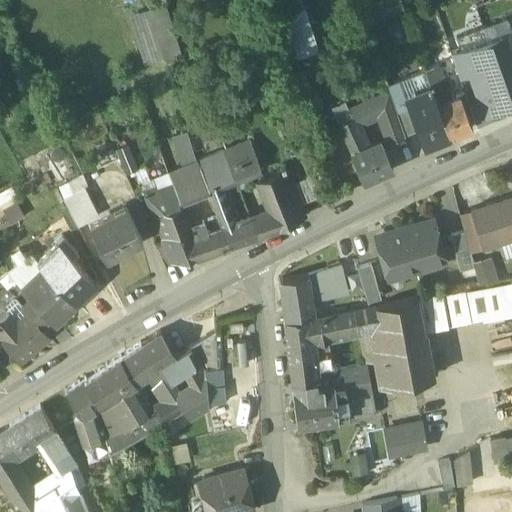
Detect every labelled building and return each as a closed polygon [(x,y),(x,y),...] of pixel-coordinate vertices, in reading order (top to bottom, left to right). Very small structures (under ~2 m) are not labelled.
[(169,26),(162,2),(148,7),(156,30),(169,26)] [(302,6),(264,18),(277,57),(314,45),(302,6)] [(169,26),(156,30),(160,43),(173,39),(169,26)] [(511,100),(511,31),(488,40),(510,101),(511,100)] [(173,39),(160,43),(164,54),(177,49),(173,39)] [(488,40),(473,45),(478,57),(467,61),(471,72),(485,110),(510,101),(488,40)] [(461,76),(471,72),(467,61),(478,57),(473,45),(452,53),(461,76)] [(442,49),(421,57),(424,67),(438,62),(446,59),(442,49)] [(446,59),(438,62),(450,95),(459,92),(459,93),(465,91),(453,57),(446,59)] [(450,95),(438,62),(424,67),(430,85),(436,100),(450,95)] [(384,77),(372,82),(377,95),(388,90),(384,77)] [(430,85),(403,95),(407,105),(416,128),(421,142),(447,131),(436,100),(430,85)] [(377,95),(335,112),(338,121),(353,115),(375,105),(391,98),(388,90),(377,95)] [(450,95),(436,100),(447,131),(448,132),(471,124),(459,93),(459,92),(450,95)] [(396,110),(391,98),(375,105),(389,139),(404,133),(396,110)] [(416,128),(407,105),(396,110),(404,133),(416,128)] [(367,148),(353,115),(338,121),(352,153),(367,148)] [(248,137),(224,146),(234,173),(258,164),(248,137)] [(367,148),(352,153),(363,179),(391,166),(381,142),(367,148)] [(224,146),(196,157),(206,184),(221,178),(234,173),(224,146)] [(196,157),(167,169),(177,195),(206,184),(196,157)] [(271,206),(249,213),(256,230),(278,222),(304,212),(284,164),(258,175),(271,206)] [(166,168),(152,174),(155,182),(142,188),(161,231),(186,223),(178,200),(177,195),(166,168)] [(237,217),(221,178),(206,184),(221,222),(228,239),(256,230),(249,213),(237,217)] [(0,215),(23,208),(14,179),(0,183),(0,215)] [(97,210),(82,180),(61,192),(76,221),(97,210)] [(50,184),(36,190),(46,212),(59,206),(50,184)] [(511,192),(488,200),(500,238),(511,234),(511,192)] [(488,200),(469,206),(481,244),(500,238),(488,200)] [(125,204),(89,221),(104,253),(140,235),(125,204)] [(217,212),(203,217),(206,227),(221,222),(217,212)] [(203,217),(186,223),(161,231),(171,256),(193,249),(194,250),(228,239),(221,222),(206,227),(203,217)] [(434,217),(418,222),(411,220),(403,222),(416,268),(428,265),(430,260),(445,256),(434,217)] [(395,225),(390,230),(374,234),(385,273),(399,269),(404,271),(416,268),(403,222),(395,225)] [(463,227),(449,231),(459,266),(472,262),(463,227)] [(57,238),(72,255),(78,249),(63,233),(57,238)] [(73,296),(94,279),(72,255),(57,238),(56,237),(35,255),(40,261),(68,291),(73,296)] [(369,258),(356,262),(366,297),(379,293),(369,258)] [(340,260),(307,270),(310,293),(315,292),(347,286),(340,260)] [(68,291),(40,261),(19,280),(23,284),(38,301),(39,301),(48,311),(52,316),(73,296),(68,291)] [(305,270),(279,275),(277,275),(283,315),(307,311),(307,310),(313,309),(310,293),(307,270),(305,270)] [(511,281),(464,289),(468,317),(484,315),(487,316),(511,310),(511,281)] [(38,301),(23,284),(13,292),(26,308),(37,320),(48,311),(39,301),(38,301)] [(463,284),(417,292),(423,324),(444,321),(444,322),(468,317),(464,289),(463,284)] [(417,292),(375,300),(379,325),(389,381),(432,373),(423,324),(417,292)] [(14,293),(2,302),(8,309),(15,317),(26,308),(14,293)] [(375,300),(353,304),(358,329),(367,328),(379,325),(375,300)] [(353,304),(307,313),(310,338),(326,335),(358,329),(353,304)] [(15,317),(8,309),(0,314),(0,330),(19,352),(46,331),(37,320),(26,308),(15,317)] [(283,315),(290,376),(314,374),(314,369),(310,338),(307,313),(307,311),(283,315)] [(379,325),(367,328),(376,383),(389,381),(379,325)] [(159,327),(140,339),(156,365),(169,356),(175,353),(175,352),(159,327)] [(214,327),(195,339),(203,354),(204,365),(216,364),(214,327)] [(326,335),(310,338),(314,369),(331,366),(326,335)] [(140,339),(97,367),(112,392),(128,382),(145,372),(152,382),(163,376),(156,365),(140,339)] [(195,339),(185,345),(194,359),(205,374),(204,365),(203,354),(195,339)] [(194,359),(185,345),(179,349),(180,362),(182,365),(194,359)] [(179,349),(175,352),(175,353),(169,356),(177,370),(182,365),(180,362),(179,349)] [(511,350),(498,353),(499,362),(511,359),(511,350)] [(177,370),(169,356),(156,365),(163,376),(164,378),(170,375),(177,370)] [(205,374),(194,359),(182,365),(191,381),(205,374)] [(331,366),(314,369),(314,374),(315,381),(332,379),(343,378),(346,403),(353,402),(352,393),(369,389),(366,377),(363,360),(331,366)] [(112,392),(97,367),(83,375),(99,401),(100,400),(110,411),(118,423),(126,438),(137,432),(120,402),(112,392)] [(191,381),(188,383),(201,405),(207,402),(205,374),(191,381)] [(314,374),(290,376),(291,384),(315,381),(314,374)] [(99,401),(83,375),(64,387),(80,412),(80,413),(81,413),(92,405),(96,403),(99,401)] [(179,387),(175,380),(174,381),(170,375),(164,378),(172,391),(173,392),(179,388),(179,387)] [(164,378),(163,376),(152,382),(163,398),(172,391),(164,378)] [(343,378),(332,379),(336,415),(347,413),(346,403),(343,378)] [(291,384),(295,420),(336,415),(332,379),(315,381),(291,384)] [(128,382),(112,392),(120,402),(135,392),(128,382)] [(179,387),(179,388),(173,392),(182,406),(183,407),(187,413),(201,405),(188,383),(179,387)] [(172,391),(163,398),(145,409),(153,423),(183,407),(182,406),(173,392),(172,391)] [(135,392),(120,402),(137,432),(153,423),(145,409),(135,392)] [(110,411),(100,400),(99,401),(96,403),(101,417),(110,411)] [(39,403),(0,427),(0,436),(10,453),(39,436),(47,448),(62,439),(39,403)] [(92,405),(81,413),(86,418),(95,412),(92,405)] [(110,411),(101,417),(105,430),(118,423),(110,411)] [(80,412),(73,416),(77,430),(86,427),(86,418),(81,413),(80,413),(80,412)] [(420,419),(383,426),(388,450),(424,444),(420,419)] [(105,430),(103,431),(107,448),(126,438),(118,423),(105,430)] [(86,427),(77,430),(83,447),(92,444),(88,433),(86,427)] [(98,430),(88,433),(92,444),(101,441),(102,441),(98,430)] [(502,434),(490,436),(494,460),(495,461),(506,459),(502,434)] [(10,453),(0,436),(0,475),(14,497),(15,498),(32,486),(31,484),(10,453)] [(74,459),(62,439),(47,448),(59,468),(68,462),(74,459)] [(92,444),(83,447),(86,455),(97,452),(104,449),(101,441),(92,444)] [(366,446),(349,449),(352,467),(369,464),(366,446)] [(466,449),(454,456),(457,483),(469,482),(466,449)] [(102,469),(97,452),(86,455),(91,472),(102,469)] [(75,460),(74,459),(68,462),(75,480),(82,478),(75,460)] [(506,459),(495,461),(497,471),(508,469),(506,459)] [(241,465),(199,476),(208,511),(232,511),(252,507),(241,465)] [(0,485),(9,500),(14,497),(0,475),(0,485)] [(55,495),(44,477),(31,484),(32,486),(41,504),(55,495)] [(55,495),(41,504),(44,509),(45,511),(86,511),(78,489),(76,483),(55,495)] [(0,506),(9,500),(0,485),(0,506)] [(41,504),(32,486),(15,498),(23,511),(39,511),(44,509),(41,504)] [(397,494),(361,500),(361,511),(397,511),(402,511),(401,506),(397,506),(397,494)]
